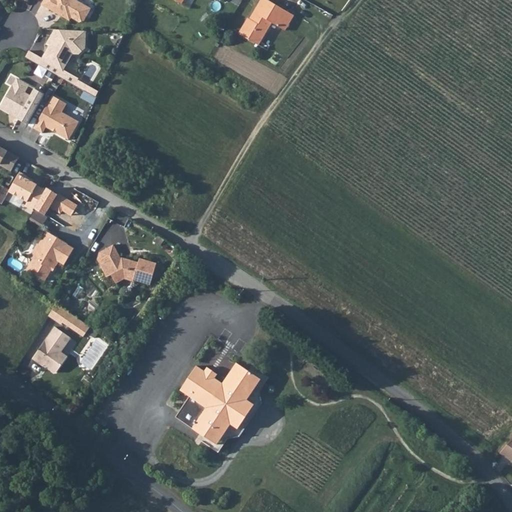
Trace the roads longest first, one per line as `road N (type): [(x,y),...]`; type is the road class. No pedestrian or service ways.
road 1 (residential): [(0,135),(268,294),(425,409),(511,504)]
road 2 (track): [(189,244),(262,124),(329,29),(360,0)]
road 3 (tertiary): [(0,382),(180,511)]
